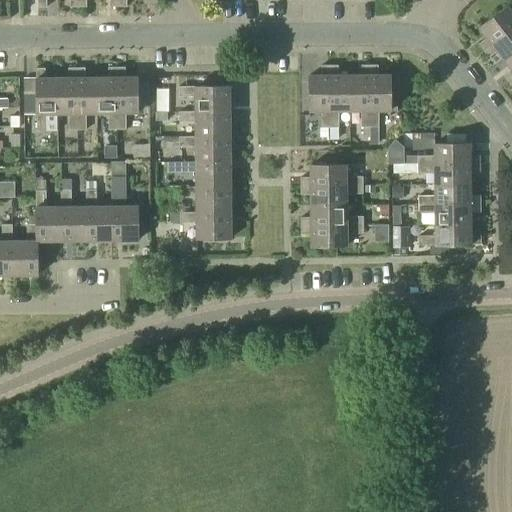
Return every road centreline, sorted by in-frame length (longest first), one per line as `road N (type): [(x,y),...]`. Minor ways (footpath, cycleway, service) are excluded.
road 1 (tertiary): [(0,391),(204,317),(511,293)]
road 2 (residential): [(180,36),(417,39)]
road 3 (residential): [(0,37),(180,36)]
road 4 (residential): [(417,39),(442,52),(511,138)]
